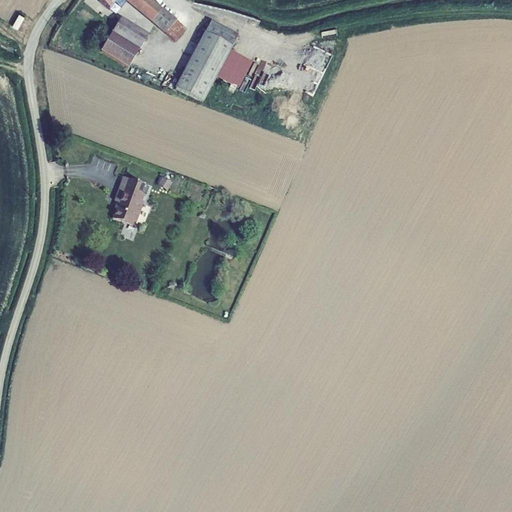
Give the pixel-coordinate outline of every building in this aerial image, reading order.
[(96,0),(108,10),(111,6),(112,7),(114,4),(117,0),(125,0),(127,1),(126,2),(126,3),(164,35),(165,34),(176,21),(177,21),(163,9),(162,10),(150,0),(96,0)] [(120,9),(126,3),(126,2),(127,1),(125,0),(117,0),(114,4),(120,9)] [(25,17),(20,14),(13,26),(17,29),(25,17)] [(121,19),(100,52),(128,69),(148,36),(121,19)] [(176,21),(165,34),(175,43),(186,30),(176,21)] [(211,21),(205,34),(232,48),(238,36),(211,21)] [(204,33),(174,91),(203,105),(216,80),(230,53),(233,49),(232,48),(205,34),(204,33)] [(252,64),(230,53),(216,80),(238,91),(252,64)] [(123,178),(114,202),(116,203),(118,204),(115,212),(112,220),(132,228),(134,224),(136,224),(143,204),(142,203),(144,196),(141,195),(144,187),(123,178)] [(172,184),(163,178),(162,179),(159,184),(158,186),(167,192),(172,184)]
